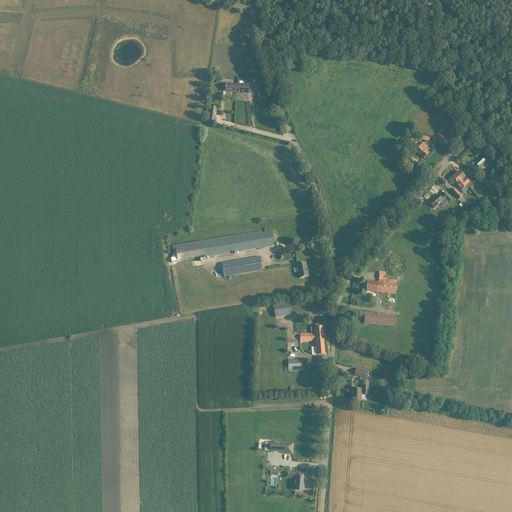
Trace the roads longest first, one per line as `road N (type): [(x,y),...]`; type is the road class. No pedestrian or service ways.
road 1 (unclassified): [(334,306),(322,210),(278,105),(252,9)]
road 2 (unclassified): [(334,306),(363,255),(511,92)]
road 3 (unclassified): [(511,42),(252,9)]
road 4 (unclassified): [(320,511),(334,306)]
